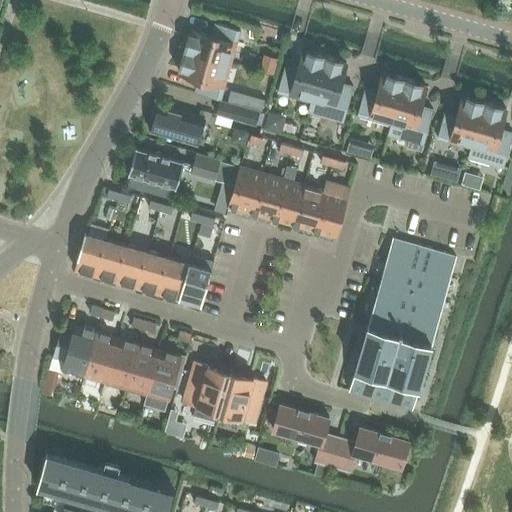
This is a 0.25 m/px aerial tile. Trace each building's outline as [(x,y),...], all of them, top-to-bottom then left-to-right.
[(183,51),(230,64),(240,30),(215,23),(212,35),(192,29),(189,39),(187,38),(183,51)] [(220,98),(230,64),(183,51),(180,63),(182,64),(179,73),(199,79),(195,91),(220,98)] [(311,101),(325,54),(313,51),(312,53),(303,51),(297,70),(284,67),(277,91),(311,101)] [(325,54),(311,101),(308,110),(331,117),(333,108),(346,111),(353,86),(340,83),(346,63),(337,60),(337,58),(325,54)] [(265,55),(260,70),(274,74),(278,59),(265,55)] [(391,124),(404,77),(393,74),(392,76),(382,74),(377,93),(364,90),(357,114),(391,124)] [(404,77),(391,124),(388,133),(411,140),(413,131),(426,134),(433,109),(420,106),(426,86),(416,83),(417,81),(404,77)] [(471,147),(484,100),(472,97),(472,99),(462,97),(457,116),(444,113),(437,137),(471,147)] [(255,124),(259,111),(220,100),(216,113),(255,124)] [(484,100),(471,147),(468,156),(490,163),(493,154),(505,157),(511,134),(511,132),(500,129),(506,109),(496,106),(497,104),(484,100)] [(204,118),(158,105),(155,116),(152,115),(148,126),(152,127),(151,131),(197,144),(204,118)] [(267,117),(264,128),(274,131),(277,120),(267,117)] [(260,145),(262,137),(251,134),(249,141),(260,145)] [(349,139),(346,152),(353,154),(356,141),(349,139)] [(291,154),(294,146),(281,143),(279,150),(291,154)] [(294,146),(291,154),(303,157),(305,149),(294,146)] [(181,169),(190,172),(193,163),(136,147),(128,174),(176,188),(181,169)] [(193,163),(190,172),(213,178),(219,158),(196,152),(193,163)] [(333,166),(336,158),(324,155),(322,162),(333,166)] [(336,158),(333,166),(344,169),(347,161),(336,158)] [(225,160),(222,172),(237,176),(241,165),(225,160)] [(311,229),(323,188),(242,164),(229,206),(311,229)] [(482,176),(464,171),(461,184),(478,189),(482,176)] [(325,180),(323,188),(311,229),(334,236),(349,187),(325,180)] [(117,199),(120,192),(108,188),(106,196),(117,199)] [(120,192),(117,199),(129,202),(131,195),(120,192)] [(160,210),(162,202),(150,199),(148,207),(160,210)] [(225,214),(229,203),(217,199),(214,211),(225,214)] [(162,202),(160,210),(171,213),(173,206),(162,202)] [(200,222),(203,214),(192,211),(190,219),(200,222)] [(203,214),(200,222),(212,225),(215,218),(203,214)] [(94,274),(105,238),(85,232),(75,268),(94,274)] [(115,280),(125,244),(105,238),(94,274),(115,280)] [(412,407),(456,257),(393,239),(349,389),(412,407)] [(136,286),(146,250),(125,244),(115,280),(136,286)] [(157,292),(167,256),(146,250),(136,286),(157,292)] [(179,298),(189,262),(167,256),(157,292),(179,298)] [(189,262),(179,298),(201,304),(211,268),(189,262)] [(100,315),(103,307),(92,305),(90,312),(100,315)] [(103,307),(100,315),(112,318),(115,311),(103,307)] [(143,327),(145,320),(134,316),(132,324),(143,327)] [(145,320),(143,327),(154,331),(156,323),(145,320)] [(83,376),(96,329),(84,325),(83,330),(74,328),(72,333),(61,330),(53,357),(65,360),(62,370),(83,376)] [(104,382),(118,335),(96,329),(83,376),(104,382)] [(189,341),(191,333),(180,330),(177,337),(189,341)] [(118,335),(104,382),(126,388),(139,341),(118,335)] [(146,394),(160,347),(139,341),(126,388),(146,394)] [(160,347),(146,394),(168,400),(181,354),(176,353),(177,352),(160,347)] [(218,411),(231,368),(217,364),(217,366),(194,360),(183,401),(196,404),(193,414),(216,420),(218,411)] [(231,368),(218,411),(254,421),(266,381),(244,374),(245,372),(231,368)] [(332,465),(340,436),(325,432),(329,417),(308,411),(308,413),(280,405),(273,430),(320,443),(315,460),(317,461),(332,465)] [(340,436),(332,465),(348,470),(353,453),(401,466),(408,442),(380,434),(381,432),(360,426),(356,441),(340,436)] [(247,445),(244,455),(253,457),(256,447),(247,445)] [(257,446),(254,458),(275,464),(278,452),(257,446)] [(57,491),(51,511),(166,511),(173,490),(46,453),(37,485),(57,491)] [(317,461),(313,473),(329,477),(332,465),(317,461)] [(205,506),(207,498),(196,495),(194,502),(205,506)] [(207,498),(205,506),(216,509),(218,501),(207,498)]
